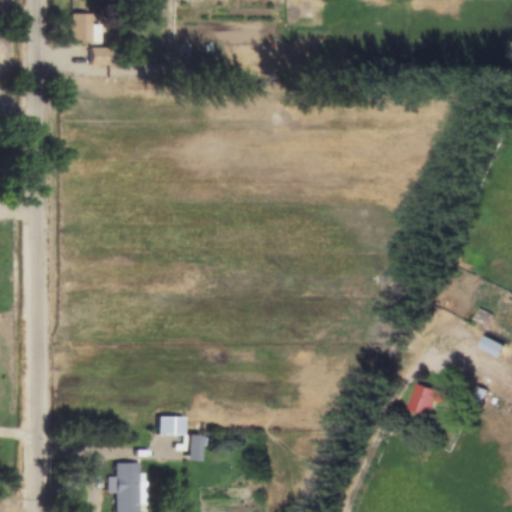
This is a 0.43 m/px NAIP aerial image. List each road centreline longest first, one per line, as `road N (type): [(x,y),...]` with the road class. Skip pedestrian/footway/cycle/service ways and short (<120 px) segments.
road 1 (residential): [(35,511),(33,0)]
road 2 (residential): [(350,511),(411,379),(430,363),(475,369)]
road 3 (track): [(34,216),(0,214),(33,108)]
